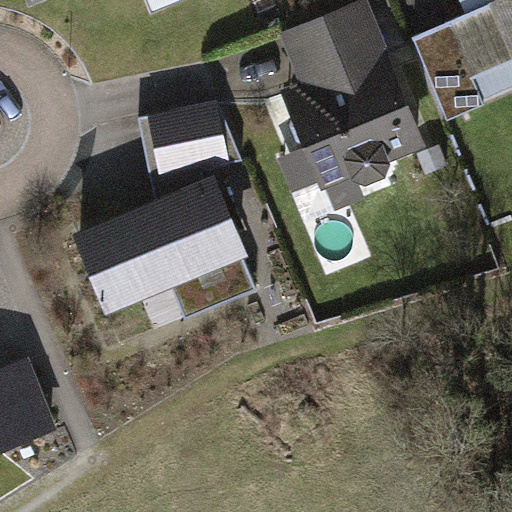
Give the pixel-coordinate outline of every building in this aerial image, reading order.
[(361,0),(354,0),(270,33),(289,83),(269,91),(311,196),(422,152),(361,0)] [(511,0),(498,0),(453,20),(400,43),(437,128),(474,111),(471,105),(511,87),(511,0)] [(444,0),(453,20),(498,0),(444,0)] [(208,101),(135,115),(148,181),(222,167),(208,101)] [(97,319),(241,261),(209,181),(65,238),(97,319)] [(0,457),(47,440),(19,368),(0,374),(0,457)]
